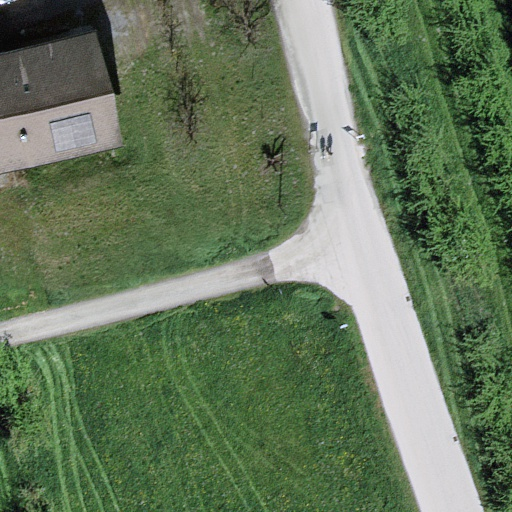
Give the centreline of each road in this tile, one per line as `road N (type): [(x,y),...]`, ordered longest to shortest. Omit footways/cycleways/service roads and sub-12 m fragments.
road 1 (unclassified): [(450,511),(361,244),(298,0)]
road 2 (track): [(361,244),(0,335)]
